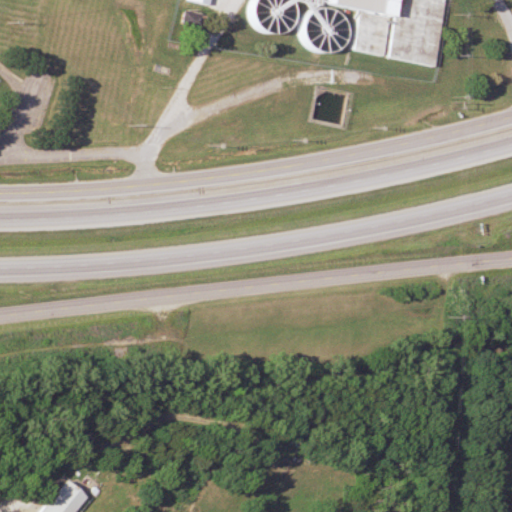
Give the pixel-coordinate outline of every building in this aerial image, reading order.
[(258,29),(252,24),(248,17),(247,9),(248,1),(248,0),(292,0),(294,5),(294,13),(292,20),(288,26),(282,30),(274,33),(266,32),(258,29)] [(327,49),(320,49),(314,46),(308,42),(304,36),(302,29),(303,22),(305,16),(310,10),(316,7),(324,5),(331,7),(337,10),(342,15),(345,22),(346,30),(344,37),(340,42),(334,47),(327,49)] [(179,29),(199,28),(198,11),(178,12),(179,29)] [(437,23),(391,13),(382,58),(427,68),(437,23)] [(32,511),(70,511),(81,496),(55,479),(32,511)]
